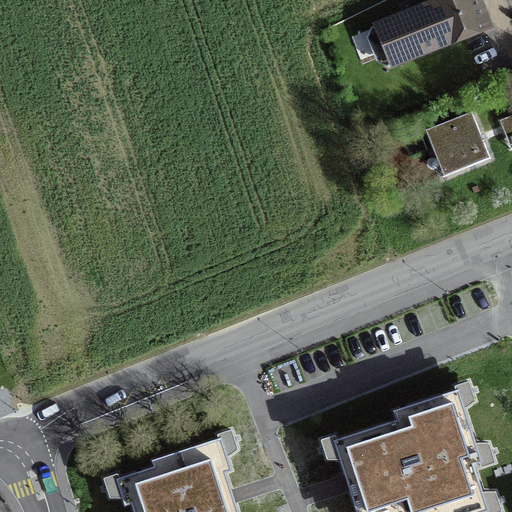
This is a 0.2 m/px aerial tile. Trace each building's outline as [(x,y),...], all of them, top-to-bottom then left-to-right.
[(388,67),(485,28),(474,0),(430,0),(411,8),(414,13),(373,30),(388,67)] [(442,179),(488,160),(470,114),(423,132),(442,179)] [(509,152),(511,150),(511,116),(497,123),(509,152)] [(474,460),(482,457),(459,390),(383,416),(385,424),(334,442),(346,479),(357,511),(488,511),(491,511),(474,460)] [(225,470),(232,468),(221,434),(149,459),(152,466),(114,479),(123,505),(130,502),(133,511),(239,511),(231,488),(225,470)]
